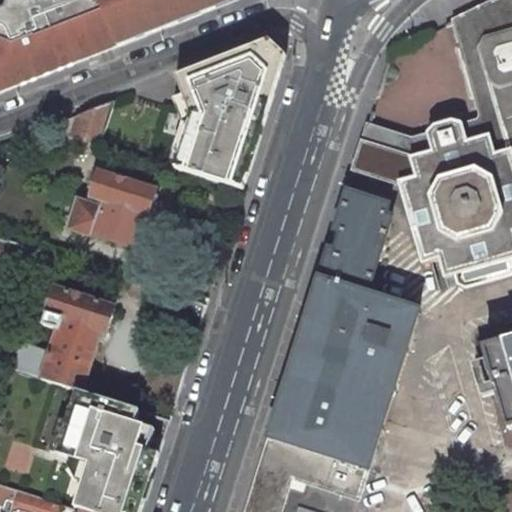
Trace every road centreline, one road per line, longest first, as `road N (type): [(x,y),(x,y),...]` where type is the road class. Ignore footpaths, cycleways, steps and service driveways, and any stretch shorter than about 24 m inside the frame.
road 1 (residential): [(326,55),(319,109),(187,511)]
road 2 (residential): [(0,122),(265,20),(296,21),(326,55)]
